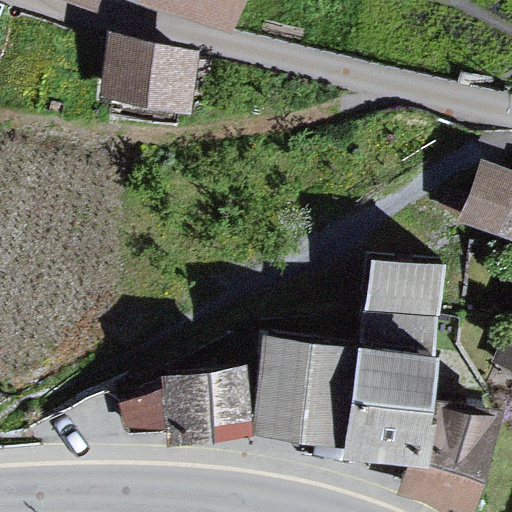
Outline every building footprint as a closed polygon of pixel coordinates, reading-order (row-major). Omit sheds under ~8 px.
[(241,0),(137,0),(135,9),(231,34),(241,0)] [(189,52),(94,31),(97,103),(185,122),(189,52)] [(511,174),(475,161),(458,211),(511,230),(511,174)] [(426,348),(433,247),(362,242),(356,329),(421,338),(420,354),(426,348)] [(511,289),(483,370),(496,389),(511,402),(511,289)] [(356,329),(254,319),(252,347),(249,425),(343,435),(342,446),(403,450),(419,450),(425,402),(418,401),(419,385),(420,354),(421,338),(356,329)] [(252,347),(159,363),(170,435),(249,425),(252,347)] [(486,395),(419,385),(418,401),(425,402),(419,450),(403,450),(397,482),(464,504),(486,395)]
